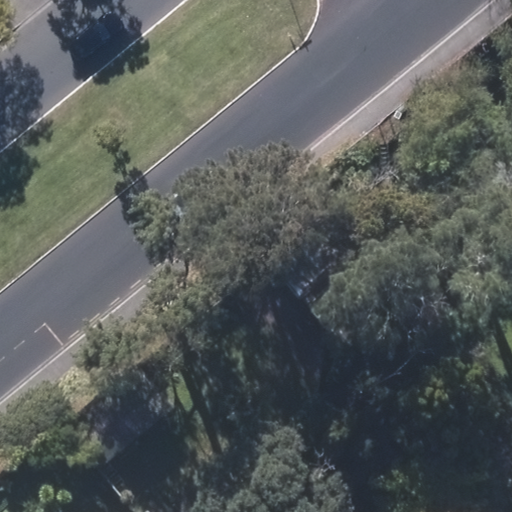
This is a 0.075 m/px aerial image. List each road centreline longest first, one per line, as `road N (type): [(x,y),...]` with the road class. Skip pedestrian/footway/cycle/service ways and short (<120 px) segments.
road 1 (secondary): [(373,34),(0,346)]
road 2 (secondary): [(0,100),(123,0)]
